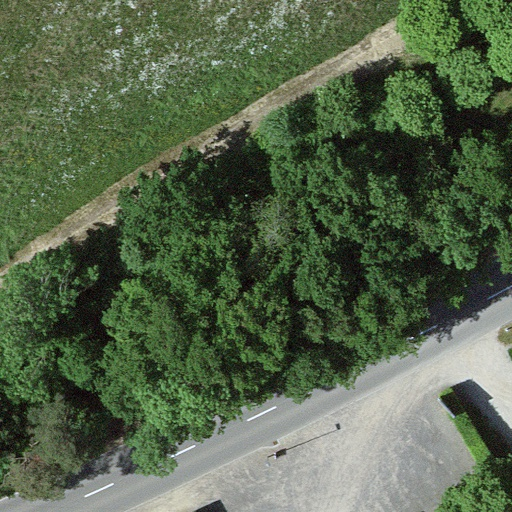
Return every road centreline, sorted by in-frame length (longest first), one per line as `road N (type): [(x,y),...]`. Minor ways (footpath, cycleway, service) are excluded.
road 1 (track): [(0,282),(264,107),(456,0)]
road 2 (tertiary): [(50,511),(511,286)]
